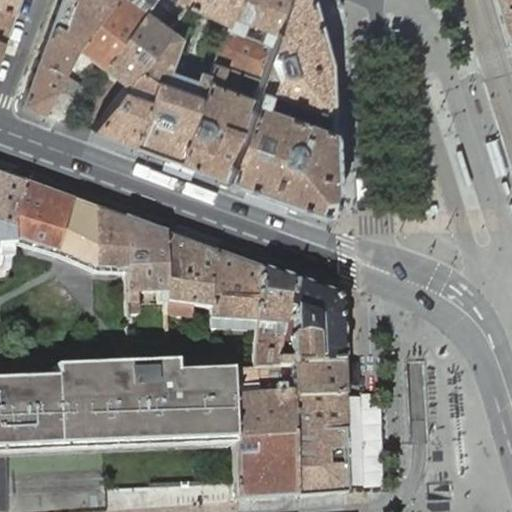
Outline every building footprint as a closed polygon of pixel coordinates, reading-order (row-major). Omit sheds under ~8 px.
[(0,0),(0,4),(12,9),(15,0),(0,0)] [(108,0),(57,0),(47,27),(75,42),(108,0)] [(108,0),(75,42),(73,45),(98,64),(142,9),(129,0),(108,0)] [(149,0),(129,0),(142,9),(145,5),(149,0)] [(160,0),(149,0),(145,5),(169,27),(178,16),(160,0)] [(183,0),(160,0),(178,16),(187,4),(187,3),(183,0)] [(235,0),(189,0),(187,3),(187,4),(227,22),(235,0)] [(287,0),(235,0),(227,22),(226,26),(272,43),(287,0)] [(287,0),(272,43),(259,79),(256,87),(252,96),(252,99),(251,100),(261,104),(331,127),(328,59),(317,25),(315,17),(310,0),(287,0)] [(0,4),(0,40),(12,9),(0,4)] [(142,9),(98,64),(98,65),(125,84),(136,70),(169,27),(145,5),(142,9)] [(213,61),(208,73),(209,74),(177,160),(224,177),(251,100),(252,99),(252,96),(256,87),(259,79),(272,43),(226,26),(213,61)] [(75,42),(47,27),(20,103),(41,110),(59,73),(73,45),(75,42)] [(180,37),(169,27),(136,70),(155,77),(147,98),(131,143),(177,160),(209,74),(208,73),(199,70),(195,79),(168,70),(180,37)] [(122,89),(147,98),(155,77),(136,70),(125,84),(122,89)] [(59,73),(41,110),(63,118),(82,89),(59,73)] [(122,89),(91,128),(131,143),(147,98),(122,89)] [(251,100),(224,177),(317,211),(328,208),(334,198),(332,161),(331,127),(261,104),(251,100)] [(22,184),(0,176),(0,242),(10,240),(11,232),(8,231),(22,184)] [(69,203),(22,184),(8,231),(11,232),(10,240),(55,254),(69,203)] [(91,270),(92,211),(81,207),(69,203),(55,254),(91,270)] [(120,221),(92,211),(91,270),(106,270),(107,276),(117,276),(123,277),(123,271),(120,224),(120,221)] [(123,271),(123,277),(123,295),(123,318),(135,317),(134,306),(133,305),(133,295),(156,294),(156,305),(163,305),(163,304),(162,294),(160,238),(161,235),(120,221),(120,224),(123,271)] [(209,305),(208,297),(211,256),(212,253),(161,235),(160,238),(162,294),(163,303),(189,307),(209,309),(209,305)] [(208,321),(208,329),(253,333),(254,324),(257,272),(258,269),(212,253),(211,256),(208,297),(209,305),(209,309),(209,310),(208,321)] [(253,333),(250,370),(276,369),(289,284),(291,282),(268,273),(258,269),(257,272),(254,324),(253,333)] [(338,298),(291,282),(289,284),(276,369),(341,364),(340,336),(339,312),(338,298)] [(189,319),(189,307),(163,303),(163,304),(163,305),(164,317),(189,319)] [(231,447),(228,388),(228,373),(205,374),(173,375),(172,364),(134,366),(134,361),(123,362),(123,366),(108,367),(84,368),(50,369),(2,371),(2,382),(0,382),(0,454),(15,454),(66,452),(171,448),(198,447),(213,447),(231,447)] [(228,372),(228,373),(228,388),(259,386),(269,385),(290,384),(290,394),(290,399),(342,396),(342,378),(341,364),(276,369),(250,370),(228,372)] [(343,412),(342,396),(290,399),(290,394),(290,384),(269,385),(269,395),(259,396),(262,453),(265,452),(292,451),(292,433),(344,431),(343,412)] [(233,485),(234,502),(251,500),(251,501),(269,500),(265,452),(262,453),(259,396),(259,386),(228,388),(231,447),(233,485)] [(265,452),(269,500),(276,499),(276,498),(295,497),(295,498),(347,494),(344,431),(292,433),(292,451),(265,452)] [(482,480),(470,482),(473,494),(485,491),(482,480)]
